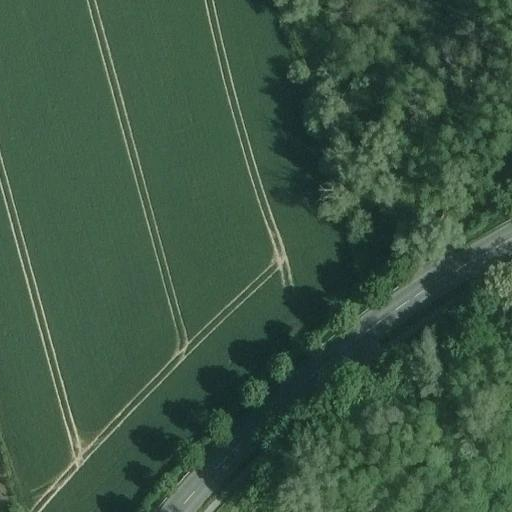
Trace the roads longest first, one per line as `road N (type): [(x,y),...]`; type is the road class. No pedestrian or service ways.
road 1 (tertiary): [(179,511),(241,442),(350,345),(511,243)]
road 2 (track): [(439,282),(446,241),(511,172)]
